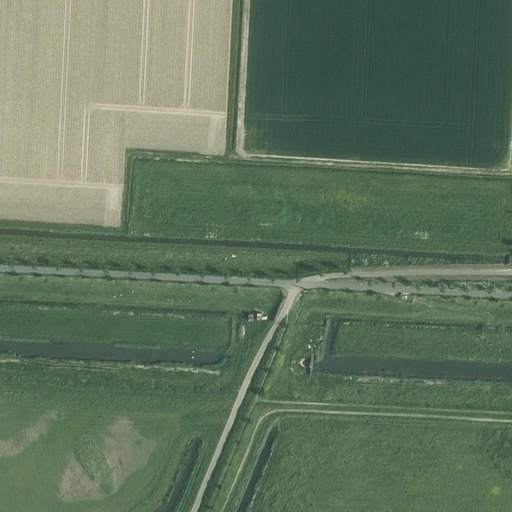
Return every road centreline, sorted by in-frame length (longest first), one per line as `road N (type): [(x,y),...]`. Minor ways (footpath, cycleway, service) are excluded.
road 1 (unclassified): [(0,269),(511,296)]
road 2 (unknown): [(222,511),(264,413),(511,422)]
